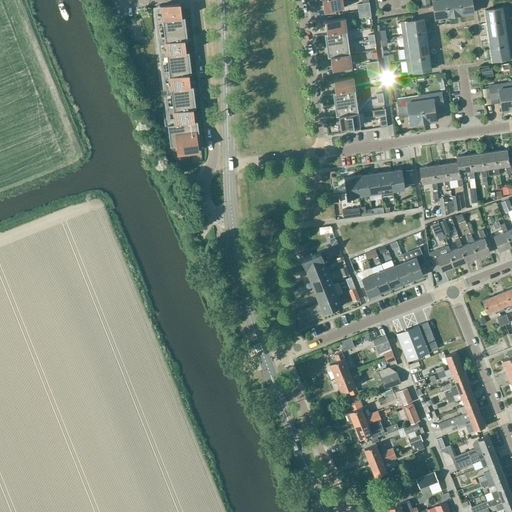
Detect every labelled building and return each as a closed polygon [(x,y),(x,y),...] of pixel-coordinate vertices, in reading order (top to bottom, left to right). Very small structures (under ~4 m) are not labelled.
[(322,0),(324,11),(343,8),(342,3),(347,2),(347,0),(322,0)] [(448,16),(445,0),(431,0),(435,18),(448,16)] [(445,0),(448,16),(460,15),(457,0),(445,0)] [(457,0),(460,15),(473,13),(471,0),(457,0)] [(357,4),(358,11),(370,9),(369,2),(357,4)] [(160,6),(163,31),(186,28),(184,17),(181,18),(180,4),(160,6)] [(484,10),(486,23),(509,19),(507,7),(484,10)] [(370,9),(358,11),(359,18),(371,16),(370,9)] [(325,21),(327,33),(346,31),(345,18),(325,21)] [(401,22),(403,35),(425,32),(423,19),(401,22)] [(486,23),(488,35),(511,32),(509,19),(486,23)] [(186,28),(163,31),(165,48),(185,46),(184,40),(187,39),(186,28)] [(348,42),(346,31),(327,33),(324,34),(326,46),(348,42)] [(403,35),(404,48),(427,44),(425,32),(403,35)] [(511,42),(511,32),(488,35),(490,48),(511,44),(511,42)] [(348,42),(326,46),(327,57),(330,57),(350,54),(348,42)] [(427,44),(404,48),(406,60),(429,57),(427,44)] [(511,44),(490,48),(492,61),(511,57),(511,44)] [(185,46),(165,48),(168,66),(190,63),(189,52),(186,52),(185,46)] [(350,54),(330,57),(332,69),(351,67),(350,60),(356,59),(355,54),(350,55),(350,54)] [(429,57),(406,60),(408,73),(430,70),(429,57)] [(366,63),(367,70),(379,68),(378,61),(366,63)] [(191,74),(190,63),(168,66),(170,83),(189,81),(188,74),(191,74)] [(379,68),(367,70),(368,77),(380,75),(379,68)] [(482,77),(492,75),(491,68),(481,69),(482,77)] [(334,80),(335,92),(355,89),(353,77),(334,80)] [(190,87),(189,81),(170,83),(172,100),(194,98),(193,87),(190,87)] [(511,109),(511,92),(511,83),(489,86),(491,100),(500,98),(501,111),(511,109)] [(332,93),(334,104),(356,101),(355,89),(335,92),(332,93)] [(419,96),(423,123),(436,121),(434,108),(443,107),(441,93),(419,96)] [(423,123),(419,96),(397,99),(399,113),(408,112),(410,125),(423,123)] [(196,109),(194,98),(172,100),(174,124),(194,122),(192,109),(196,109)] [(356,101),(334,104),(336,116),(339,116),(358,113),(356,101)] [(327,103),(320,105),(323,114),(329,112),(327,103)] [(358,113),(339,116),(341,128),(360,125),(358,113)] [(378,116),(380,128),(387,127),(385,115),(378,116)] [(194,122),(174,124),(167,125),(170,147),(177,146),(178,153),(198,150),(197,143),(200,143),(197,121),(194,122)] [(506,150),(495,151),(498,166),(505,165),(506,174),(511,173),(510,164),(508,165),(506,150)] [(495,151),(483,153),(485,168),(493,167),(494,175),(499,175),(498,166),(495,151)] [(483,153),(470,155),(472,170),(480,169),(482,178),(486,177),(485,168),(483,153)] [(470,155),(455,157),(456,162),(458,172),(468,171),(469,179),(474,178),(472,170),(470,155)] [(456,162),(446,164),(448,179),(449,187),(449,188),(457,187),(457,186),(462,185),(460,176),(459,177),(458,172),(456,162)] [(446,164),(433,166),(436,181),(443,180),(444,188),(449,187),(448,179),(446,164)] [(433,166),(419,168),(421,183),(431,182),(432,189),(437,189),(436,181),(433,166)] [(401,169),(389,171),(392,191),(404,189),(401,169)] [(389,171),(378,173),(381,192),(380,192),(381,196),(393,195),(392,191),(389,171)] [(378,173),(367,174),(369,194),(380,192),(381,192),(378,173)] [(367,174),(355,176),(358,195),(369,194),(367,174)] [(355,176),(344,177),(346,197),(358,195),(355,176)] [(511,187),(502,189),(503,195),(511,193),(511,187)] [(336,202),(336,193),(327,193),(327,203),(336,202)] [(451,199),(453,211),(461,210),(459,195),(451,196),(451,199)] [(447,199),(447,197),(439,198),(441,215),(449,214),(447,199)] [(511,207),(509,199),(500,202),(504,212),(511,208),(511,207)] [(343,218),(360,216),(359,207),(342,209),(343,218)] [(444,219),(438,222),(440,226),(441,228),(447,226),(444,219)] [(441,230),(438,222),(432,224),(435,232),(441,230)] [(511,245),(511,243),(507,231),(504,224),(500,225),(503,233),(493,237),(499,251),(511,245)] [(474,242),(480,256),(490,252),(484,239),(486,238),(483,230),(479,231),(482,239),(474,242)] [(480,256),(474,242),(471,234),(467,236),(470,243),(462,246),(468,261),(480,256)] [(335,239),(329,242),(331,247),(338,245),(335,239)] [(451,251),(456,266),(468,261),(462,246),(459,239),(455,240),(458,248),(451,251)] [(443,271),(456,266),(451,251),(450,251),(448,245),(429,253),(434,266),(440,264),(443,271)] [(375,249),(368,252),(370,258),(377,255),(375,249)] [(328,261),(324,250),(301,259),(306,270),(328,261)] [(415,257),(405,261),(412,280),(423,275),(419,266),(425,263),(422,254),(415,257)] [(328,262),(328,261),(306,270),(310,281),(328,273),(324,263),(328,262)] [(405,261),(394,265),(401,284),(412,280),(405,261)] [(394,265),(383,270),(391,288),(401,284),(394,265)] [(346,267),(340,269),(342,276),(349,274),(346,267)] [(383,270),(372,274),(380,292),(391,288),(383,270)] [(333,284),(328,273),(310,281),(314,291),(333,284)] [(372,274),(362,278),(369,297),(380,292),(372,274)] [(337,295),(333,284),(314,291),(318,302),(337,295)] [(294,296),(305,291),(303,286),(292,291),(294,296)] [(355,288),(349,290),(353,301),(359,298),(355,288)] [(493,296),(500,312),(504,310),(503,307),(510,304),(505,292),(493,296)] [(341,306),(337,295),(318,302),(323,313),(341,306)] [(500,312),(493,296),(482,301),(487,313),(488,316),(495,313),(495,314),(500,312)] [(364,307),(357,310),(360,317),(367,315),(364,307)] [(341,323),(348,320),(345,313),(338,316),(341,323)] [(501,316),(505,324),(509,323),(506,314),(501,316)] [(322,331),(330,328),(327,321),(319,324),(322,331)] [(412,328),(422,355),(428,352),(437,348),(427,322),(412,328)] [(429,325),(433,334),(437,333),(434,323),(429,325)] [(422,355),(412,328),(396,333),(407,361),(422,355)] [(384,355),(385,358),(393,355),(386,335),(373,340),(380,357),(384,355)] [(330,364),(336,378),(350,373),(341,352),(335,355),(337,361),(330,364)] [(445,356),(450,369),(461,365),(456,352),(445,356)] [(393,355),(385,358),(387,363),(395,360),(393,355)] [(501,361),(506,372),(511,369),(511,356),(508,358),(501,361)] [(363,373),(372,370),(369,360),(360,363),(363,373)] [(450,369),(444,371),(447,378),(452,376),(454,381),(465,377),(461,365),(450,369)] [(435,369),(437,374),(444,371),(442,366),(435,369)] [(444,371),(437,374),(439,379),(441,378),(442,380),(447,378),(444,371)] [(396,372),(380,378),(384,390),(401,383),(396,372)] [(350,373),(336,378),(341,392),(349,389),(351,395),(358,393),(350,373)] [(446,398),(470,389),(465,377),(454,381),(457,387),(450,389),(451,391),(444,394),(446,398)] [(397,391),(403,405),(412,402),(407,388),(397,391)] [(470,389),(446,398),(448,404),(455,401),(455,402),(462,399),(464,406),(475,402),(470,389)] [(353,422),(354,426),(379,416),(377,411),(369,414),(366,406),(361,408),(358,401),(351,404),(354,411),(346,414),(350,423),(353,422)] [(475,402),(464,406),(467,412),(438,424),(440,429),(480,414),(475,402)] [(416,413),(412,403),(405,406),(409,415),(416,413)] [(480,414),(440,429),(443,435),(465,426),(468,433),(474,431),(485,426),(480,414)] [(379,416),(354,426),(360,439),(370,435),(372,439),(385,433),(380,421),(381,420),(379,416)] [(402,428),(405,434),(420,428),(417,422),(402,428)] [(397,423),(386,427),(388,432),(398,428),(397,423)] [(408,440),(410,446),(422,441),(420,435),(408,440)] [(451,457),(454,463),(493,448),(488,435),(478,440),(473,441),(472,444),(474,450),(456,457),(455,455),(451,457)] [(410,447),(413,453),(424,448),(422,442),(410,447)] [(394,453),(392,449),(384,452),(380,443),(364,449),(369,463),(394,453)] [(487,465),(498,460),(493,448),(454,463),(456,470),(480,460),(482,467),(487,465)] [(394,453),(369,463),(375,477),(386,472),(383,463),(396,458),(394,453)] [(480,483),(503,473),(498,460),(487,465),(490,471),(484,473),(484,475),(478,478),(480,483)] [(416,480),(420,489),(438,481),(435,472),(416,480)] [(495,484),(497,489),(508,485),(503,473),(480,483),(481,487),(489,485),(489,487),(495,484)] [(483,501),(471,507),(472,511),(475,511),(487,508),(489,507),(511,497),(511,495),(508,485),(497,489),(490,492),(493,498),(483,502),(483,501)] [(481,499),(488,497),(486,491),(479,493),(481,499)] [(511,511),(511,497),(489,507),(491,511),(497,510),(498,511),(505,509),(505,511),(511,511)] [(388,509),(389,511),(417,511),(416,508),(412,510),(409,502),(400,505),(400,504),(388,509)] [(435,506),(437,511),(449,511),(445,502),(435,506)]
